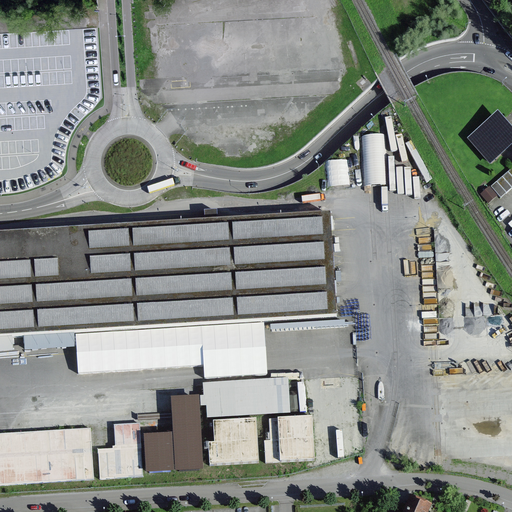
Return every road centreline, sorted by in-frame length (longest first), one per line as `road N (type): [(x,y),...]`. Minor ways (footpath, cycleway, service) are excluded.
road 1 (residential): [(0,507),(425,483),(511,500)]
road 2 (primary): [(214,178),(288,173),(412,68),(455,55),(484,57)]
road 3 (primary): [(142,127),(131,103),(125,0)]
road 4 (primary): [(110,0),(114,128)]
